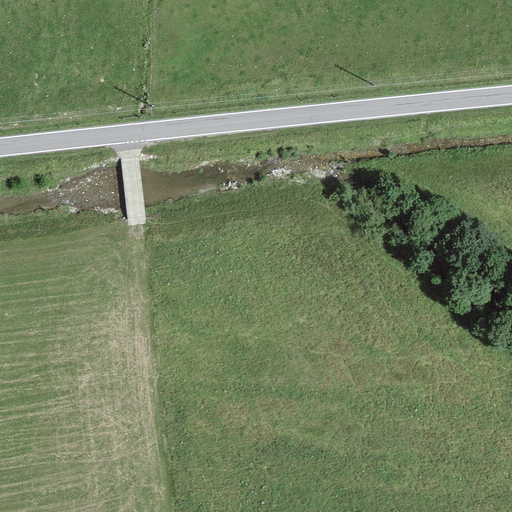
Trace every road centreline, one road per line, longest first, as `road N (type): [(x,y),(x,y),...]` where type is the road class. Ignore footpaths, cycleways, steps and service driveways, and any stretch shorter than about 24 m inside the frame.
road 1 (tertiary): [(511,95),(0,148)]
road 2 (track): [(127,135),(142,305)]
